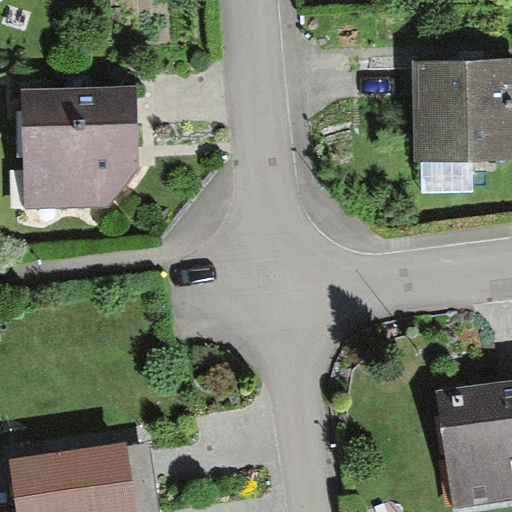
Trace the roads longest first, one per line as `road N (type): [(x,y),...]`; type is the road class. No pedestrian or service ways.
road 1 (residential): [(268,297),(254,0)]
road 2 (residential): [(511,253),(268,297)]
road 3 (residential): [(305,511),(268,297)]
